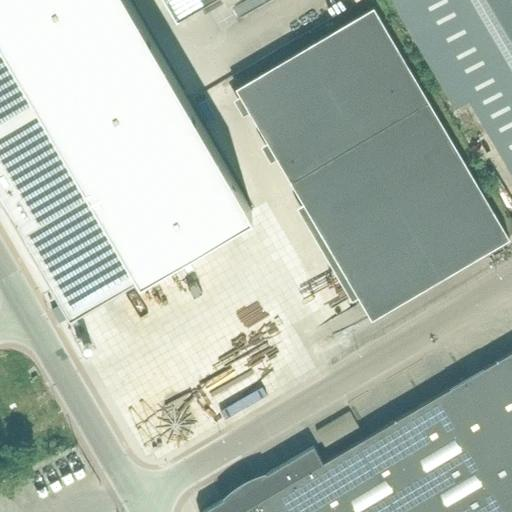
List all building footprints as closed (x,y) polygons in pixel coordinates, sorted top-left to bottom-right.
[(128,0),(0,0),(0,198),(69,316),(251,210),(128,0)] [(164,0),(176,20),(211,0),(164,0)] [(511,0),(391,0),(454,107),(468,99),(511,173),(511,0)] [(370,318),(508,237),(372,6),(234,87),(370,318)] [(58,303),(49,308),(57,321),(66,316),(58,303)] [(511,511),(511,350),(322,462),(312,445),(283,462),(245,485),(243,491),(234,496),(231,493),(217,501),(202,510),(201,511),(511,511)] [(158,411),(166,431),(189,422),(181,402),(158,411)] [(136,445),(145,439),(132,419),(123,425),(136,445)]
